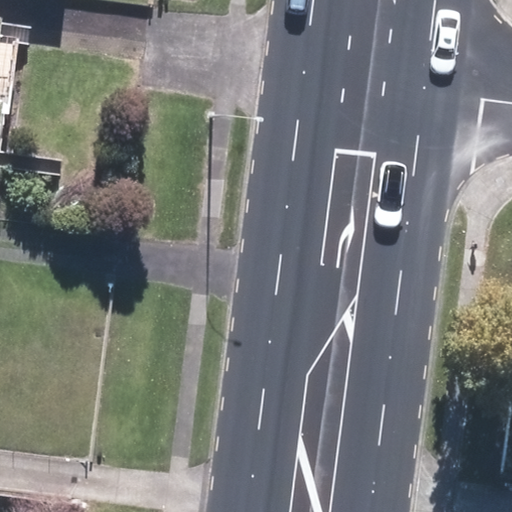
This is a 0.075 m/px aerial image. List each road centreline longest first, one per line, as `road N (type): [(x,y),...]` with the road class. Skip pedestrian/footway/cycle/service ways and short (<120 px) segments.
road 1 (primary): [(308,511),(363,85)]
road 2 (residential): [(511,103),(363,85)]
